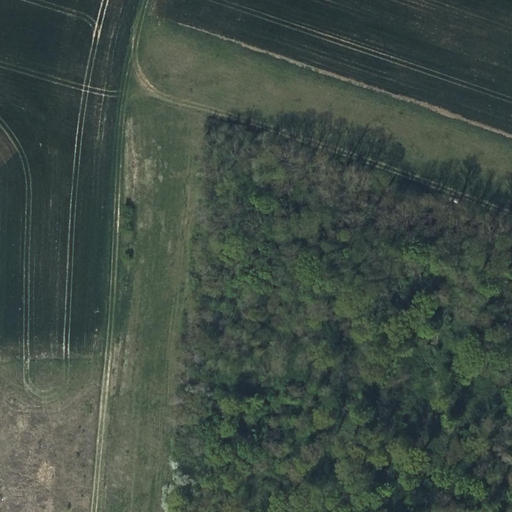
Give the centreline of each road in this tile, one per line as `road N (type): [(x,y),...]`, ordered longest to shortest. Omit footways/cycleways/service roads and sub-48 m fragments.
road 1 (track): [(95,511),(117,176),(146,0)]
road 2 (track): [(511,220),(127,85)]
